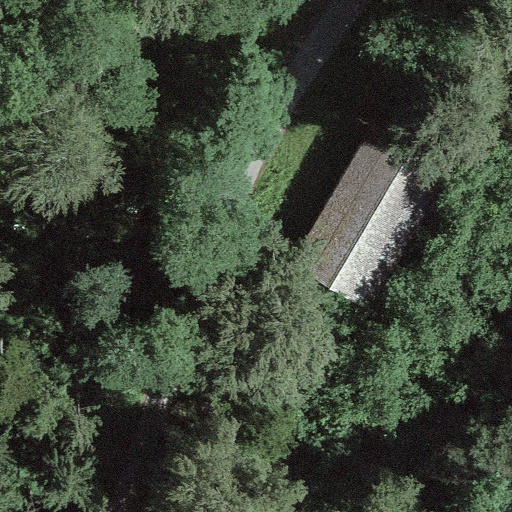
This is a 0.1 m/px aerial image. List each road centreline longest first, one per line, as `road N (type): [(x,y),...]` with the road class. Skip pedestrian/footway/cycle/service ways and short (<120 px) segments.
road 1 (track): [(353,0),(283,104),(228,221),(124,511)]
road 2 (track): [(247,0),(0,98)]
